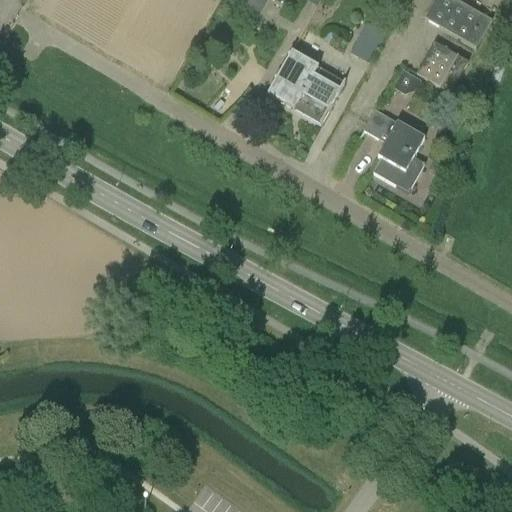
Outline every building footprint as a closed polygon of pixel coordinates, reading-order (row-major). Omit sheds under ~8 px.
[(258,19),(269,0),(249,0),(243,10),(258,19)] [(475,51),(491,24),(450,0),(436,0),(424,22),(475,51)] [(354,46),(374,59),(388,34),(369,22),(354,46)] [(450,96),(468,65),(434,46),(416,77),(450,96)] [(321,128),(345,86),(291,55),(267,97),(321,128)] [(415,81),(403,74),(393,92),(405,99),(417,94),(415,81)] [(374,113),(363,133),(385,146),(377,160),(380,161),(371,176),(408,197),(424,168),(413,161),(424,142),(397,126),(374,113)]
